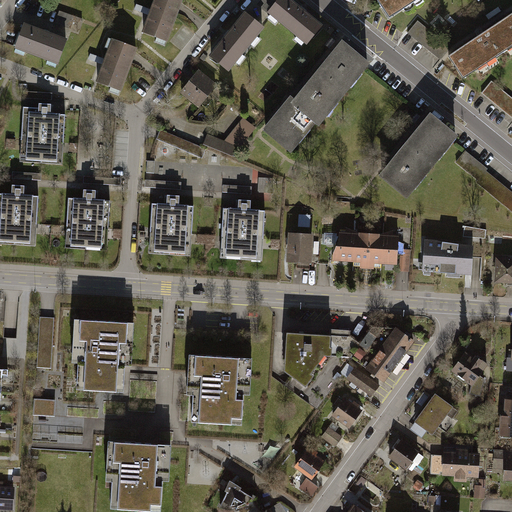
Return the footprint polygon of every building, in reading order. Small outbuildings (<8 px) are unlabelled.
[(181,0),(153,0),(142,32),(166,41),(181,0)] [(325,24),(295,0),(278,0),(269,12),(310,43),(325,24)] [(375,0),(388,17),(413,0),(375,0)] [(263,24),(245,10),(210,56),(229,70),(263,24)] [(60,11),(57,24),(81,30),(84,17),(60,11)] [(511,16),(511,15),(448,58),(461,78),(511,42),(511,16)] [(450,49),(417,22),(408,33),(441,61),(450,49)] [(56,24),(54,34),(69,38),(72,29),(56,24)] [(65,67),(73,42),(28,29),(22,53),(65,67)] [(369,60),(342,38),(317,67),(344,90),(369,60)] [(139,52),(112,42),(96,88),(123,97),(139,52)] [(214,82),(195,67),(175,92),(195,108),(214,82)] [(344,90),(317,68),(292,97),(319,120),(344,90)] [(511,99),(491,83),(482,94),(511,117),(511,99)] [(26,108),(53,109),(53,93),(27,92),(26,108)] [(319,120),(292,98),(267,127),(294,150),(319,120)] [(457,135),(428,112),(405,141),(433,164),(457,135)] [(68,117),(28,114),(25,165),(64,168),(68,117)] [(207,140),(207,151),(237,152),(237,148),(251,148),(251,124),(229,124),(229,140),(207,140)] [(205,156),(208,145),(160,133),(157,144),(205,156)] [(432,164),(404,141),(378,171),(406,195),(432,164)] [(511,187),(465,150),(454,164),(511,210),(511,187)] [(259,192),(273,193),(274,179),(260,178),(259,192)] [(36,194),(0,191),(0,243),(33,245),(36,194)] [(108,204),(70,202),(68,251),(106,253),(108,204)] [(194,205),(153,203),(150,250),(191,252),(194,205)] [(265,210),(225,208),(222,254),(262,257),(265,210)] [(311,227),(312,215),(300,214),(300,227),(311,227)] [(465,238),(487,239),(487,228),(465,227),(465,238)] [(357,265),(359,231),(339,230),(337,263),(357,265)] [(314,232),(291,231),(289,262),(312,263),(314,232)] [(401,234),(359,231),(357,265),(399,268),(401,234)] [(472,246),(426,240),(424,269),(471,273),(472,246)] [(410,272),(410,249),(401,249),(401,272),(410,272)] [(511,258),(495,258),(494,281),(511,281),(511,258)] [(54,368),(55,317),(40,317),(39,368),(54,368)] [(133,319),(76,317),(74,358),(78,358),(77,390),(124,392),(125,364),(130,364),(133,319)] [(325,334),(287,332),(281,370),(307,386),(325,334)] [(417,344),(400,332),(372,373),(388,385),(417,344)] [(491,368),(467,351),(452,373),(476,390),(491,368)] [(253,358),(190,354),(188,393),(193,393),(191,422),(242,425),(244,395),(251,395),(253,358)] [(377,385),(352,368),(343,381),(368,398),(377,385)] [(453,411),(435,397),(414,425),(433,438),(453,411)] [(56,416),(57,399),(35,398),(34,415),(56,416)] [(511,398),(502,398),(500,442),(511,443),(511,398)] [(364,414),(347,402),(335,419),(351,430),(364,414)] [(346,436),(333,424),(322,436),(336,448),(346,436)] [(35,449),(96,450),(96,437),(36,437),(35,449)] [(416,455),(400,444),(390,457),(406,469),(416,455)] [(114,511),(169,511),(171,450),(116,448),(114,511)] [(329,464),(308,450),(297,467),(318,480),(329,464)] [(511,452),(490,452),(490,483),(511,483),(511,452)] [(478,456),(442,454),(441,479),(477,481),(478,456)] [(256,499),(225,481),(214,506),(235,510),(244,507),(256,499)] [(13,511),(15,492),(0,490),(0,511),(6,511),(13,511)]
